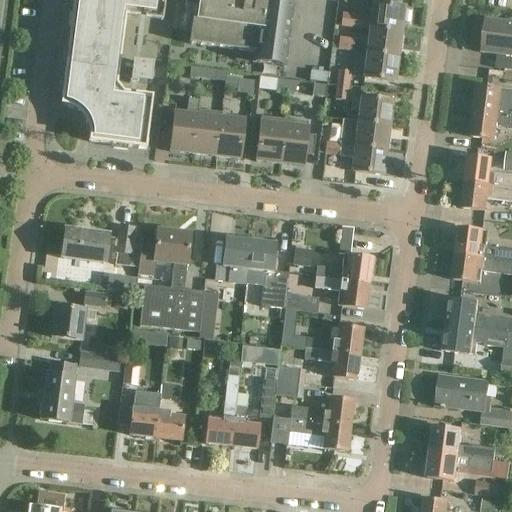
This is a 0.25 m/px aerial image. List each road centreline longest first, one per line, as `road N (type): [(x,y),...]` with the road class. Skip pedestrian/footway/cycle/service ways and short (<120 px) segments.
road 1 (residential): [(412,216),(30,174)]
road 2 (residential): [(369,508),(0,466)]
road 3 (residential): [(369,508),(412,216)]
road 4 (residential): [(0,348),(30,174)]
road 5 (residential): [(30,174),(54,0)]
